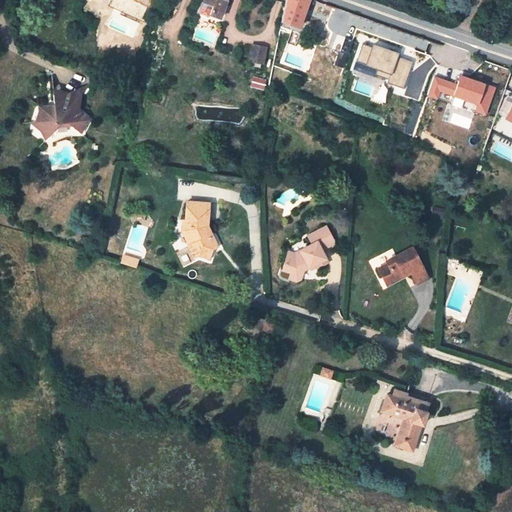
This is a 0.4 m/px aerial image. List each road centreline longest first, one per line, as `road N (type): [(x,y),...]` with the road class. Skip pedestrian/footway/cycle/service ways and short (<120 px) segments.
road 1 (track): [(258,301),(511,379)]
road 2 (residential): [(343,0),(511,59)]
